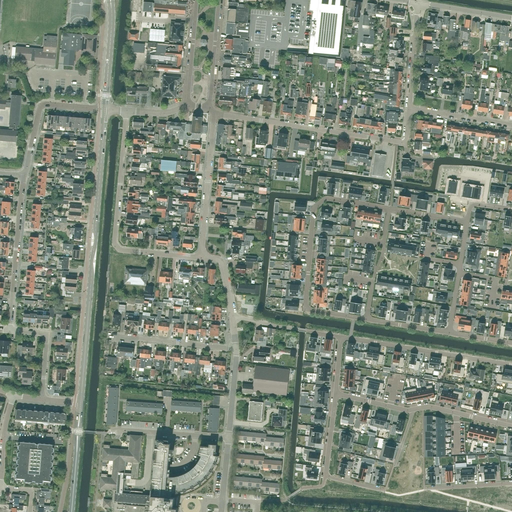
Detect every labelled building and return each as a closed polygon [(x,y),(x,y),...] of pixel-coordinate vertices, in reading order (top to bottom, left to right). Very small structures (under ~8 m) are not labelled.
[(142,9),(142,0),(134,0),(134,9),(142,9)] [(143,11),(143,12),(151,12),(152,12),(154,12),(168,13),(175,14),(176,14),(185,15),(186,10),(186,2),(185,0),(166,0),(167,1),(156,0),(155,0),(155,3),(153,3),(144,2),(144,5),(143,10),(143,11)] [(228,0),(229,5),(237,6),(237,7),(244,8),(244,5),(238,4),(238,1),(240,1),(240,0),(248,1),(247,0),(228,0)] [(315,0),(313,2),(309,49),(310,49),(309,52),(309,53),(309,54),(309,55),(340,58),(341,53),(340,53),(340,52),(341,52),(342,33),(342,32),(343,32),(345,1),(340,0),(338,0),(339,0),(337,0),(336,0),(315,0)] [(355,10),(353,18),(355,18),(354,20),(354,21),(354,22),(355,22),(357,23),(358,19),(359,11),(361,11),(361,10),(362,3),(356,2),(355,10)] [(363,16),(362,26),(370,26),(370,31),(374,31),(375,20),(371,20),(372,16),(375,16),(376,10),(377,7),(376,7),(377,5),(372,4),(367,4),(366,10),(366,11),(368,11),(367,16),(363,16)] [(388,10),(389,7),(378,5),(376,17),(384,18),(384,15),(387,16),(388,10)] [(228,10),(226,34),(236,35),(236,34),(241,34),(240,36),(240,38),(248,38),(250,23),(248,23),(249,9),(244,8),(237,7),(236,9),(228,8),(228,10)] [(391,18),(390,22),(402,24),(402,20),(404,20),(405,13),(393,11),(391,19),(391,18)] [(432,14),(430,13),(430,14),(429,14),(428,23),(435,24),(434,30),(441,31),(442,19),(437,19),(437,15),(436,14),(435,14),(434,15),(432,14)] [(449,17),(443,16),(443,25),(446,25),(446,26),(448,27),(448,31),(447,40),(454,40),(455,30),(456,20),(450,20),(450,21),(449,21),(449,17)] [(461,26),(460,31),(464,31),(464,33),(464,34),(465,34),(465,39),(469,40),(470,32),(469,32),(470,28),(471,21),(465,20),(464,27),(461,26)] [(479,24),(480,22),(472,21),(472,32),(479,33),(479,27),(480,27),(480,35),(484,35),(485,25),(479,24)] [(185,23),(174,22),(171,22),(169,41),(183,42),(185,23)] [(501,25),(492,24),(491,32),(494,33),(494,34),(493,34),(492,39),(495,39),(496,33),(499,33),(501,25)] [(508,34),(509,27),(501,25),(501,26),(500,33),(503,34),(502,36),(505,37),(506,34),(508,34)] [(164,42),(165,31),(151,29),(149,40),(164,42)] [(65,50),(74,51),(76,51),(77,52),(79,50),(80,41),(81,35),(63,33),(62,40),(66,41),(65,50)] [(423,39),(423,40),(431,40),(431,41),(435,42),(436,34),(431,33),(431,34),(424,33),(423,39)] [(82,41),(80,41),(79,50),(82,50),(82,52),(81,52),(82,54),(83,54),(92,55),(92,54),(93,55),(95,54),(95,53),(96,36),(83,35),(82,41)] [(54,66),(57,37),(47,36),(46,41),(44,41),(43,50),(36,49),(16,47),(14,59),(31,61),(31,60),(34,60),(34,64),(54,66)] [(226,43),(226,44),(239,46),(243,46),(248,46),(249,41),(245,41),(246,39),(240,39),(233,38),(233,40),(226,39),(226,43)] [(403,41),(402,41),(397,40),(397,41),(394,41),(394,48),(394,50),(397,50),(397,48),(398,48),(398,50),(403,50),(403,49),(404,49),(404,44),(403,44),(403,41)] [(423,43),(422,51),(430,51),(431,44),(439,45),(440,42),(439,42),(437,42),(435,42),(431,41),(429,41),(429,44),(423,43)] [(182,46),(148,43),(146,64),(158,65),(182,67),(182,58),(182,52),(183,52),(183,49),(182,49),(182,46)] [(225,46),(225,50),(232,50),(234,50),(234,53),(242,53),(242,54),(246,55),(246,54),(247,54),(248,46),(243,46),(239,46),(226,44),(225,46),(226,46),(225,46)] [(397,50),(394,50),(389,49),(387,60),(391,61),(391,60),(394,60),(394,62),(402,64),(402,63),(403,63),(404,60),(403,60),(403,58),(397,57),(399,50),(397,50)] [(74,51),(65,50),(62,50),(61,56),(64,57),(64,65),(73,66),(73,61),(75,61),(75,58),(74,57),(74,51)] [(224,57),(224,62),(224,63),(231,63),(234,64),(234,62),(235,62),(235,61),(246,62),(246,58),(247,59),(249,58),(250,57),(250,56),(251,54),(247,54),(246,54),(246,55),(242,54),(242,53),(234,53),(232,53),(225,52),(225,56),(224,57)] [(438,66),(439,62),(429,61),(429,66),(424,65),(424,66),(421,66),(421,72),(433,73),(433,77),(439,77),(440,73),(433,72),(434,66),(438,66)] [(234,74),(222,73),(222,79),(234,80),(234,83),(242,83),(263,85),(263,82),(258,82),(258,81),(236,79),(236,76),(236,68),(234,67),(234,74)] [(390,76),(390,77),(402,78),(402,72),(398,72),(398,70),(390,69),(390,76)] [(175,77),(164,77),(163,76),(161,96),(176,98),(178,82),(179,82),(179,80),(179,79),(178,79),(178,78),(175,77)] [(429,79),(425,79),(420,78),(420,82),(421,82),(420,84),(428,85),(435,87),(436,85),(428,83),(429,79)] [(242,83),(234,83),(222,81),(222,82),(223,87),(221,87),(221,88),(247,91),(247,89),(241,89),(242,83)] [(267,97),(269,82),(263,81),(261,96),(267,97)] [(446,86),(447,85),(443,84),(442,94),(452,95),(453,87),(446,86)] [(148,94),(148,87),(139,87),(138,88),(136,87),(136,89),(127,88),(127,95),(136,95),(136,93),(148,94)] [(247,91),(221,88),(221,89),(222,90),(221,95),(220,95),(240,97),(244,97),(246,95),(247,91)] [(470,89),(465,88),(463,101),(462,108),(467,109),(468,100),(469,93),(470,89)] [(485,96),(486,90),(481,89),(479,104),(478,103),(477,110),(482,111),(485,96)] [(492,101),(493,92),(490,92),(489,97),(485,96),(482,111),(487,112),(488,105),(489,100),(492,101)] [(500,99),(498,114),(503,114),(505,104),(505,102),(503,102),(504,100),(504,99),(508,100),(509,96),(509,94),(508,93),(507,93),(506,93),(501,92),(501,93),(501,95),(501,97),(500,99)] [(21,96),(12,96),(11,95),(11,101),(5,101),(5,100),(0,99),(0,109),(5,110),(5,108),(10,108),(9,125),(9,131),(0,130),(0,140),(16,142),(17,132),(16,132),(17,126),(18,126),(21,96)] [(235,105),(236,98),(220,97),(220,102),(223,103),(222,105),(227,105),(235,105)] [(268,102),(268,99),(261,98),(260,101),(259,104),(263,105),(263,112),(271,113),(273,102),(268,102)] [(259,104),(260,101),(254,99),(253,102),(250,102),(248,109),(255,110),(256,106),(259,106),(259,104)] [(358,126),(361,109),(358,108),(357,115),(358,115),(357,118),(358,118),(357,119),(354,119),(353,126),(358,127),(358,126)] [(398,122),(399,112),(386,112),(385,125),(388,125),(396,125),(396,126),(398,126),(398,125),(398,122)] [(186,125),(185,140),(188,141),(200,141),(200,134),(201,134),(207,134),(207,126),(202,126),(202,125),(201,125),(202,122),(202,121),(202,118),(203,117),(202,117),(199,117),(199,116),(199,117),(196,117),(196,116),(196,117),(193,117),(193,116),(192,116),(193,117),(193,120),(192,120),(192,121),(193,121),(192,124),(192,125),(186,124),(186,125)] [(143,128),(144,120),(134,119),(133,127),(141,128),(141,129),(140,133),(153,134),(154,130),(152,130),(152,127),(148,127),(148,128),(143,128)] [(424,121),(422,121),(419,120),(418,124),(417,124),(416,129),(422,130),(421,132),(428,133),(431,133),(440,134),(441,129),(442,124),(424,121)] [(225,125),(218,124),(216,144),(220,145),(221,133),(224,133),(224,135),(227,136),(228,125),(225,125)] [(235,139),(235,134),(233,133),(233,126),(228,125),(227,136),(227,138),(228,138),(235,139)] [(469,135),(470,128),(464,127),(462,141),(461,145),(464,146),(465,141),(464,140),(465,134),(469,135)] [(481,137),(482,130),(476,129),(474,140),(474,145),(477,146),(477,141),(478,141),(479,136),(481,137)] [(264,131),(263,130),(261,130),(261,131),(260,130),(259,138),(256,138),(256,143),(267,144),(268,136),(268,131),(264,131)] [(488,131),(486,147),(489,148),(489,142),(493,143),(495,132),(494,132),(488,131)] [(423,133),(420,132),(420,134),(416,134),(415,135),(415,137),(415,139),(422,140),(422,142),(425,143),(429,143),(430,140),(427,139),(428,134),(423,133)] [(287,135),(287,134),(284,133),(283,134),(279,133),(279,136),(275,136),(273,148),(281,149),(282,146),(286,147),(288,135),(287,135)] [(500,133),(499,145),(503,146),(502,151),(506,152),(507,150),(508,143),(505,142),(506,134),(505,133),(504,133),(503,133),(502,134),(500,133)] [(142,139),(143,136),(135,135),(134,143),(141,144),(141,146),(153,148),(153,144),(149,144),(149,141),(149,140),(142,139)] [(303,140),(300,139),(299,142),(295,141),(293,150),(307,152),(307,148),(309,148),(310,141),(306,140),(304,140),(303,140)] [(200,141),(188,141),(188,144),(191,144),(191,148),(200,149),(201,148),(201,145),(201,142),(200,141)] [(425,143),(422,142),(415,142),(414,149),(419,150),(419,149),(421,149),(422,145),(425,145),(425,143)] [(328,152),(329,144),(321,143),(320,151),(324,151),(324,152),(324,156),(327,156),(327,152),(328,152)] [(335,153),(337,145),(329,144),(328,152),(327,152),(327,156),(334,157),(335,153)] [(85,154),(86,148),(76,147),(76,151),(74,151),(72,152),(72,153),(66,153),(66,156),(75,157),(75,153),(85,154)] [(272,159),(273,149),(266,148),(264,158),(272,159)] [(199,163),(200,155),(192,154),(191,163),(199,163)] [(383,177),(386,155),(375,154),(372,175),(383,177)] [(77,157),(75,157),(66,156),(66,159),(72,160),(72,162),(73,162),(72,164),(74,164),(74,168),(84,169),(85,162),(77,162),(77,157)] [(409,159),(403,158),(403,161),(402,161),(401,171),(410,172),(410,169),(414,170),(415,163),(409,162),(409,159)] [(199,163),(191,163),(162,160),(161,170),(176,172),(176,165),(186,166),(191,166),(191,171),(198,172),(199,163)] [(277,161),(277,163),(278,163),(278,170),(277,170),(278,171),(285,172),(294,173),(294,172),(295,167),(298,165),(300,165),(301,163),(291,162),(286,162),(277,161)] [(432,170),(433,161),(423,161),(422,165),(426,165),(426,169),(432,170)] [(147,165),(147,164),(136,163),(136,164),(132,164),(132,167),(131,167),(131,168),(132,169),(132,170),(146,171),(146,168),(147,168),(147,165)] [(238,169),(238,165),(219,163),(219,169),(225,170),(225,168),(235,169),(234,173),(246,174),(246,170),(238,169)] [(145,181),(146,175),(138,174),(137,177),(131,176),(130,185),(141,186),(141,180),(145,181)] [(198,185),(198,181),(197,181),(198,179),(195,179),(195,176),(176,174),(176,178),(184,179),(184,186),(197,187),(197,185),(198,185)] [(9,182),(9,178),(3,178),(2,185),(0,185),(0,187),(13,189),(14,183),(9,182)] [(73,179),(70,179),(60,178),(60,181),(68,182),(68,183),(69,184),(69,185),(70,186),(71,186),(72,187),(72,190),(82,191),(83,185),(73,184),(73,179)] [(450,181),(448,193),(457,194),(458,183),(450,181)] [(327,183),(326,190),(328,190),(327,194),(334,195),(334,194),(335,188),(338,189),(339,182),(337,182),(337,183),(335,183),(335,184),(327,183)] [(498,186),(491,185),(489,196),(496,197),(498,186)] [(355,199),(357,187),(350,186),(350,189),(349,189),(349,192),(349,198),(355,199)] [(463,186),(462,197),(470,198),(472,187),(463,186)] [(504,187),(498,186),(496,197),(502,199),(504,187)] [(13,195),(13,189),(0,187),(0,190),(5,190),(5,194),(13,195)] [(361,200),(363,188),(357,187),(355,199),(361,200)] [(472,187),(470,198),(479,200),(481,188),(472,187)] [(140,191),(140,188),(137,188),(134,188),(134,190),(129,190),(129,196),(133,196),(133,199),(139,200),(141,200),(141,195),(139,195),(140,191)] [(386,189),(386,192),(380,191),(378,202),(385,203),(386,196),(389,197),(390,189),(386,189)] [(82,197),(82,191),(72,190),(72,194),(69,194),(68,198),(62,197),(62,201),(68,201),(73,201),(74,196),(82,197)] [(234,192),(217,191),(217,193),(216,193),(216,195),(216,196),(216,197),(223,197),(223,196),(231,197),(231,200),(238,200),(238,197),(244,198),(245,193),(234,192)] [(414,195),(405,193),(403,207),(409,207),(410,201),(413,202),(414,195)] [(424,196),(414,195),(413,202),(417,202),(416,208),(415,208),(415,209),(416,209),(420,210),(420,209),(421,209),(423,200),(424,196)] [(428,200),(423,200),(421,209),(427,210),(428,204),(431,205),(432,198),(429,197),(428,200)] [(190,202),(190,200),(179,199),(179,203),(187,204),(187,207),(195,208),(196,202),(190,202)] [(140,205),(141,200),(133,200),(133,201),(128,201),(128,206),(145,208),(145,205),(140,205)] [(295,203),(295,211),(296,211),(296,214),(302,215),(302,211),(306,212),(306,204),(295,203)] [(444,204),(437,203),(436,212),(442,213),(444,204)] [(339,213),(338,221),(342,221),(342,218),(349,219),(350,208),(343,207),(342,212),(342,214),(339,213)] [(322,209),(320,216),(329,217),(328,220),(336,222),(336,218),(331,217),(332,211),(322,209)] [(488,220),(484,220),(485,215),(489,215),(489,212),(482,210),(482,214),(476,213),(475,213),(475,214),(475,213),(474,218),(475,218),(488,220)] [(80,220),(80,213),(69,212),(68,219),(80,220)] [(382,227),(383,223),(380,222),(381,214),(375,213),(374,222),(373,224),(379,225),(379,227),(382,227)] [(149,217),(141,216),(138,216),(138,215),(134,215),(134,217),(127,216),(127,218),(126,218),(126,219),(127,220),(126,223),(131,224),(130,225),(133,225),(133,224),(137,224),(137,218),(149,220),(149,217)] [(305,225),(305,219),(301,219),(299,219),(300,216),(292,215),(291,224),(305,225)] [(236,221),(236,217),(228,216),(228,219),(215,218),(215,221),(214,221),(214,222),(214,223),(214,224),(227,225),(228,220),(236,221)] [(505,216),(503,228),(511,229),(511,222),(511,223),(511,217),(505,216)] [(4,218),(1,218),(0,218),(0,228),(8,229),(8,223),(3,222),(4,218)] [(395,221),(394,227),(397,228),(397,229),(404,230),(406,219),(399,218),(398,221),(397,221),(395,221)] [(486,230),(488,220),(475,218),(474,224),(480,225),(479,229),(486,230)] [(264,220),(256,219),(255,229),(263,230),(264,220)] [(422,221),(421,232),(427,233),(427,236),(430,237),(431,229),(428,229),(430,222),(422,221)] [(304,232),(305,225),(291,224),(290,233),(298,234),(298,231),(304,232)] [(322,224),(321,231),(328,232),(328,235),(335,235),(336,225),(322,224)] [(461,240),(462,233),(459,232),(460,228),(460,227),(454,226),(453,229),(452,235),(458,236),(457,239),(461,240)] [(80,232),(80,228),(75,227),(74,229),(71,228),(71,234),(70,235),(70,237),(70,238),(71,239),(80,239),(81,232),(80,232)] [(141,233),(142,227),(138,227),(138,230),(134,229),(134,230),(128,229),(127,236),(128,236),(128,240),(131,240),(131,237),(137,237),(137,238),(142,239),(143,233),(141,233)] [(165,235),(166,230),(164,230),(164,232),(162,245),(168,245),(168,243),(171,243),(171,236),(165,235)] [(245,235),(246,231),(233,230),(233,231),(232,233),(233,233),(233,234),(235,235),(235,237),(240,237),(240,240),(244,240),(250,241),(253,241),(254,236),(245,235)] [(177,237),(177,232),(172,231),(171,237),(174,237),(174,239),(174,238),(173,246),(179,247),(180,239),(178,239),(178,237),(177,237)] [(471,231),(470,238),(476,239),(476,242),(483,244),(485,233),(471,231)] [(190,241),(191,237),(185,236),(184,240),(183,247),(192,248),(192,241),(190,241)] [(330,236),(324,236),(323,239),(318,239),(318,245),(329,246),(330,236)] [(1,238),(0,238),(0,248),(8,249),(9,243),(1,242),(1,238)] [(250,247),(250,241),(244,240),(244,243),(241,243),(241,242),(232,242),(232,245),(231,245),(231,247),(232,248),(232,249),(233,249),(232,253),(239,254),(239,253),(243,254),(243,250),(244,247),(246,247),(246,246),(250,247)] [(419,252),(420,245),(416,244),(416,245),(416,248),(411,247),(410,247),(410,248),(409,256),(415,257),(416,252),(416,251),(416,252),(419,252)] [(328,257),(329,246),(318,245),(317,252),(320,252),(319,256),(326,256),(328,257)] [(444,247),(442,257),(457,259),(458,252),(451,251),(451,248),(444,247)] [(474,252),(467,251),(466,258),(479,260),(481,250),(474,249),(474,252)] [(317,259),(316,265),(328,266),(328,260),(332,260),(333,257),(328,257),(326,256),(326,260),(317,259)] [(59,260),(58,265),(61,265),(61,269),(68,269),(69,262),(69,260),(69,258),(62,257),(62,260),(61,260),(59,260)] [(478,269),(479,260),(466,258),(465,264),(472,265),(471,268),(478,269)] [(245,266),(237,265),(236,269),(235,271),(236,272),(236,273),(245,273),(246,268),(252,269),(253,263),(246,262),(245,266)] [(297,262),(290,262),(290,271),(301,272),(302,266),(297,266),(297,262)] [(190,269),(189,268),(187,267),(186,268),(186,269),(180,269),(180,268),(179,282),(183,282),(183,279),(189,280),(190,277),(192,277),(192,272),(190,271),(190,270),(190,269)] [(201,268),(201,267),(199,267),(199,268),(198,268),(198,270),(194,269),(193,275),(197,275),(197,276),(197,279),(198,281),(203,281),(204,276),(204,269),(201,268)] [(126,268),(124,284),(146,286),(147,281),(148,270),(126,268)] [(444,272),(443,280),(454,282),(455,274),(451,274),(451,271),(452,271),(452,269),(446,268),(445,273),(444,272)] [(506,277),(507,271),(496,269),(495,275),(506,277)] [(68,272),(62,271),(61,277),(65,278),(65,283),(76,284),(76,276),(68,275),(68,272)] [(301,272),(290,271),(289,281),(295,281),(296,278),(300,278),(301,272)] [(327,278),(315,277),(315,283),(320,284),(319,287),(321,287),(323,287),(326,288),(327,278)] [(463,280),(462,286),(473,288),(474,282),(478,283),(479,279),(472,278),(472,281),(463,280)] [(75,291),(76,284),(65,283),(64,290),(65,290),(65,296),(71,297),(72,291),(75,291)] [(255,293),(255,286),(238,284),(238,287),(236,286),(236,289),(238,289),(238,292),(255,293)] [(154,292),(154,287),(154,286),(153,286),(152,286),(148,286),(147,292),(144,291),(144,295),(144,298),(154,298),(155,292),(154,292)] [(327,298),(328,288),(326,288),(323,287),(321,287),(320,291),(314,290),(314,296),(327,298)] [(300,296),(300,292),(299,291),(286,290),(285,299),(292,299),(293,296),(299,296),(299,297),(299,296),(300,296)] [(507,302),(508,300),(509,291),(503,290),(501,301),(507,302)] [(429,294),(428,299),(432,300),(432,301),(446,303),(447,296),(440,295),(441,292),(434,291),(433,294),(429,294)] [(327,298),(314,296),(313,303),(319,303),(319,307),(326,307),(327,303),(324,303),(324,298),(327,298)] [(336,298),(334,310),(341,311),(342,305),(345,306),(346,299),(336,298)] [(460,298),(459,304),(468,306),(467,309),(474,310),(474,307),(470,306),(471,300),(460,298)] [(298,310),(298,308),(299,308),(299,306),(298,305),(298,303),(291,303),(291,299),(283,299),(282,299),(282,304),(286,304),(285,309),(298,310)] [(380,306),(378,317),(385,318),(387,310),(390,310),(391,303),(388,302),(387,307),(380,306)] [(125,312),(126,306),(119,305),(118,310),(119,310),(118,315),(114,314),(112,324),(115,325),(117,326),(118,325),(120,325),(122,315),(122,311),(125,312)] [(220,315),(221,307),(209,306),(208,314),(209,314),(220,315)] [(400,320),(403,307),(394,306),(393,313),(396,313),(395,319),(395,320),(396,320),(400,321),(400,320)] [(436,316),(448,317),(449,311),(444,310),(444,307),(438,306),(436,316)] [(403,307),(400,320),(406,321),(407,315),(410,316),(412,309),(403,307)] [(421,316),(424,317),(425,309),(422,309),(421,312),(415,311),(413,322),(420,323),(421,316)] [(131,316),(131,313),(126,313),(125,320),(125,319),(128,320),(127,325),(130,326),(133,327),(134,316),(131,316)] [(161,314),(158,314),(158,313),(157,320),(157,322),(159,322),(159,330),(163,330),(165,320),(165,318),(160,317),(161,314)] [(142,321),(143,315),(137,314),(137,317),(134,316),(133,327),(135,327),(135,326),(138,326),(139,321),(142,321)] [(447,324),(448,317),(436,316),(435,322),(437,323),(436,328),(440,329),(441,323),(447,324)] [(456,316),(455,322),(459,323),(458,329),(464,330),(466,320),(466,317),(456,316)] [(69,330),(70,318),(62,318),(60,335),(57,335),(57,338),(57,339),(65,339),(65,336),(63,335),(64,329),(69,330)] [(466,320),(464,330),(470,331),(471,325),(475,325),(476,320),(476,319),(472,318),(471,320),(466,320)] [(202,321),(202,319),(199,319),(199,321),(195,320),(193,333),(194,334),(194,335),(196,335),(196,334),(198,334),(199,327),(201,327),(201,326),(202,321)] [(157,322),(157,320),(153,320),(152,322),(149,321),(149,328),(154,329),(154,322),(157,322)] [(476,320),(475,327),(478,327),(477,332),(483,333),(485,322),(476,320)] [(491,323),(489,334),(490,335),(495,336),(495,335),(496,335),(497,329),(500,329),(502,322),(498,321),(497,324),(491,323)] [(218,336),(218,331),(208,330),(208,333),(210,334),(210,335),(217,336),(217,339),(219,340),(220,337),(218,336)] [(263,341),(264,331),(256,330),(255,341),(263,341)] [(315,351),(319,352),(320,346),(316,345),(318,338),(310,337),(308,348),(315,349),(315,351)] [(332,344),(332,340),(325,339),(324,346),(321,346),(320,352),(330,354),(331,348),(332,344)] [(0,352),(8,354),(9,342),(0,340),(0,352)] [(71,352),(71,343),(65,342),(65,349),(56,348),(55,356),(63,356),(62,360),(66,360),(67,352),(71,352)] [(32,348),(32,344),(22,343),(22,346),(18,345),(17,356),(21,357),(22,351),(32,352),(31,355),(34,356),(35,348),(32,348)] [(357,358),(358,352),(354,351),(355,344),(348,343),(346,356),(353,357),(353,358),(357,358)] [(270,366),(296,368),(298,349),(272,346),(270,366)] [(372,361),(374,347),(368,346),(367,353),(363,352),(362,359),(372,361)] [(125,356),(126,348),(118,347),(117,357),(120,357),(120,355),(125,356)] [(374,347),(372,361),(378,361),(378,362),(382,363),(384,355),(379,355),(380,348),(374,347)] [(133,358),(134,349),(126,348),(125,356),(130,356),(130,358),(133,358)] [(265,362),(265,356),(269,357),(270,350),(260,349),(259,353),(254,352),(253,360),(265,362)] [(144,366),(146,350),(141,350),(140,360),(137,359),(136,368),(144,369),(144,366)] [(402,367),(403,360),(400,359),(401,352),(394,351),(392,365),(402,367)] [(414,369),(418,370),(420,362),(417,361),(418,354),(410,353),(409,364),(415,365),(414,369)] [(195,363),(196,356),(191,355),(189,371),(192,371),(192,368),(194,368),(194,372),(196,372),(197,363),(195,363)] [(204,368),(205,357),(201,356),(200,363),(197,363),(196,372),(196,375),(199,376),(200,367),(204,368)] [(118,358),(113,358),(108,357),(107,364),(117,365),(118,358)] [(210,363),(210,358),(205,357),(204,368),(204,372),(208,372),(207,377),(210,378),(211,373),(212,363),(210,363)] [(433,371),(436,358),(430,357),(429,363),(425,363),(424,369),(433,371)] [(436,358),(433,371),(443,372),(444,366),(440,365),(441,359),(436,358)] [(461,369),(462,362),(455,361),(454,365),(453,368),(454,368),(453,375),(463,376),(464,370),(461,369)] [(0,365),(0,377),(3,378),(3,377),(11,377),(12,366),(0,365)] [(286,396),(289,369),(268,367),(256,366),(253,385),(243,384),(243,387),(242,387),(242,388),(243,388),(242,392),(252,394),(253,392),(286,396)] [(26,372),(26,368),(19,367),(19,374),(22,375),(21,384),(31,385),(32,372),(26,372)] [(64,381),(65,370),(58,369),(56,386),(53,386),(53,390),(59,390),(59,387),(60,387),(60,381),(64,381)] [(483,381),(485,370),(477,369),(476,372),(475,372),(475,371),(470,371),(469,378),(475,379),(475,380),(483,381)] [(496,381),(507,383),(509,370),(503,369),(502,375),(497,374),(496,381)] [(316,384),(322,384),(323,381),(329,381),(330,375),(316,374),(316,384)] [(366,393),(372,395),(375,381),(369,380),(366,379),(364,386),(368,387),(366,393)] [(355,381),(344,380),(343,386),(350,387),(349,390),(356,391),(356,387),(354,387),(355,381)] [(384,384),(375,381),(372,395),(377,396),(379,389),(382,390),(384,384)] [(426,386),(429,399),(434,398),(432,385),(426,386)] [(322,391),(322,388),(315,387),(314,397),(328,398),(328,391),(322,391)] [(118,398),(118,388),(109,388),(108,397),(118,398)] [(407,403),(413,402),(410,389),(404,390),(405,391),(403,391),(402,396),(405,395),(407,403)] [(442,391),(440,401),(445,402),(448,392),(442,391)] [(450,404),(454,391),(453,391),(453,393),(448,392),(445,402),(446,402),(450,403),(450,404)] [(454,391),(450,404),(456,405),(458,399),(461,400),(463,393),(454,391)] [(473,406),(473,409),(479,411),(481,404),(486,405),(489,393),(483,392),(482,398),(476,396),(474,402),(473,406)] [(314,397),(314,406),(321,407),(321,404),(327,404),(328,398),(314,397)] [(489,413),(495,415),(498,402),(492,400),(489,413)] [(180,411),(181,402),(171,401),(171,410),(180,411)] [(261,421),(263,403),(250,401),(248,420),(261,421)] [(135,411),(135,402),(126,402),(126,411),(135,411)] [(498,402),(495,415),(501,416),(504,405),(503,405),(498,404),(498,402)] [(353,425),(355,415),(351,414),(352,407),(345,405),(342,419),(348,421),(348,423),(353,425)] [(273,417),(272,426),(281,426),(285,427),(286,421),(287,410),(279,409),(278,417),(273,417)] [(362,410),(360,417),(357,416),(354,427),(359,429),(361,423),(365,425),(369,412),(362,410)] [(316,411),(315,415),(314,422),(325,423),(326,416),(321,415),(321,414),(322,414),(322,412),(316,411)] [(379,428),(382,415),(376,413),(374,419),(371,418),(369,425),(379,428)] [(388,416),(382,415),(379,428),(388,430),(390,423),(386,422),(388,416)] [(426,425),(444,425),(444,419),(436,417),(436,423),(432,423),(432,416),(424,416),(424,419),(426,419),(426,425)] [(395,434),(396,429),(403,431),(405,420),(398,418),(396,425),(393,424),(390,433),(395,434)] [(217,432),(218,422),(209,422),(208,431),(217,432)] [(310,427),(309,437),(322,438),(323,433),(316,432),(317,428),(310,427)] [(472,440),(475,428),(469,427),(467,439),(472,440)] [(472,440),(478,442),(481,429),(475,428),(472,440)] [(481,429),(478,442),(478,439),(483,440),(483,443),(486,431),(481,429)] [(247,441),(248,432),(239,431),(238,440),(247,441)] [(486,431),(483,443),(488,444),(491,432),(486,431)] [(256,442),(257,433),(248,432),(247,441),(256,442)] [(340,440),(353,443),(355,434),(348,432),(348,435),(342,434),(340,440)] [(491,432),(488,444),(494,445),(497,433),(491,432)] [(266,437),(266,434),(257,433),(256,442),(265,443),(266,437)] [(123,511),(136,511),(138,503),(139,492),(127,491),(125,491),(123,491),(123,493),(119,493),(120,479),(124,479),(126,479),(130,479),(131,479),(138,479),(139,463),(139,462),(137,462),(138,457),(140,457),(140,450),(139,449),(139,443),(141,443),(142,436),(130,435),(127,435),(126,441),(126,442),(130,442),(129,450),(126,450),(121,450),(110,449),(110,445),(104,445),(103,448),(102,460),(102,463),(106,463),(109,464),(109,460),(114,461),(112,478),(107,478),(108,474),(105,474),(101,474),(101,477),(100,489),(100,492),(104,492),(105,493),(106,493),(106,489),(113,490),(112,501),(111,501),(105,500),(104,500),(103,507),(110,507),(111,507),(112,507),(111,510),(112,510),(112,509),(114,509),(113,511),(123,511)] [(275,438),(266,437),(265,443),(265,446),(274,446),(275,438)] [(322,438),(309,437),(308,446),(314,447),(315,443),(322,444),(322,438)] [(283,447),(284,439),(275,438),(274,446),(283,447)] [(138,503),(136,511),(142,511),(143,511),(145,511),(144,511),(147,511),(150,511),(177,511),(177,510),(177,508),(176,508),(175,508),(175,505),(176,505),(177,505),(177,504),(177,498),(171,497),(171,493),(175,493),(175,494),(175,492),(178,491),(178,493),(184,492),(184,490),(186,489),(186,491),(192,489),(191,487),(194,486),(194,487),(194,488),(195,488),(200,485),(198,483),(200,481),(202,483),(206,479),(205,477),(207,476),(208,477),(212,472),(210,471),(212,469),(213,470),(216,465),(214,464),(215,461),(217,462),(219,456),(218,456),(217,456),(214,455),(214,452),(215,452),(216,452),(217,445),(209,444),(209,447),(201,446),(200,446),(200,449),(200,450),(199,455),(201,456),(201,457),(201,458),(199,460),(198,462),(195,467),(191,470),(188,472),(184,474),(181,475),(176,476),(172,477),(168,477),(168,476),(168,469),(168,468),(169,462),(169,460),(169,457),(170,453),(172,453),(173,453),(173,452),(173,451),(173,450),(172,449),(170,449),(170,447),(170,446),(170,444),(171,444),(170,444),(168,444),(169,441),(169,440),(163,440),(155,439),(155,440),(155,447),(154,458),(151,490),(150,496),(144,495),(143,495),(143,492),(142,492),(139,492),(138,503)] [(353,443),(340,440),(339,446),(345,448),(344,451),(351,453),(352,449),(349,448),(350,446),(351,443),(353,443)] [(381,450),(395,453),(396,448),(389,446),(390,443),(384,441),(381,450)] [(16,481),(22,482),(25,482),(25,480),(27,480),(27,482),(32,482),(34,482),(34,483),(39,483),(39,481),(41,482),(41,483),(49,484),(49,481),(50,481),(51,476),(49,476),(49,474),(51,474),(51,469),(50,469),(50,467),(52,467),(52,462),(50,462),(51,460),(52,460),(53,455),(51,455),(51,452),(53,453),(53,448),(52,448),(52,445),(44,444),(31,443),(20,442),(19,445),(18,445),(17,450),(19,450),(19,452),(17,452),(17,457),(18,457),(18,459),(17,459),(16,464),(18,464),(18,466),(16,466),(16,471),(17,471),(17,474),(15,473),(15,478),(17,478),(16,480),(16,481)] [(304,454),(307,454),(306,461),(312,461),(312,462),(315,462),(319,462),(320,456),(313,455),(313,450),(304,449),(304,454)] [(395,453),(381,450),(379,459),(386,461),(386,457),(393,459),(395,453)] [(245,463),(246,455),(237,454),(236,463),(245,463)] [(254,464),(255,456),(246,455),(245,463),(254,464)] [(264,460),(264,457),(255,456),(254,464),(263,465),(264,459),(264,460)] [(273,460),(264,460),(264,459),(263,465),(263,468),(272,469),(273,460)] [(281,470),(282,461),(273,460),(272,469),(281,470)] [(341,461),(338,474),(345,475),(347,469),(351,470),(353,462),(348,461),(348,462),(341,461)] [(499,472),(498,465),(489,466),(490,479),(496,479),(495,472),(499,472)] [(365,480),(366,473),(370,474),(371,467),(368,466),(367,469),(361,468),(360,471),(359,471),(358,475),(359,475),(358,478),(365,480)] [(467,467),(467,480),(474,480),(473,474),(477,473),(476,466),(467,467)] [(490,479),(489,466),(480,467),(480,473),(484,473),(484,480),(490,479)] [(317,480),(318,472),(311,472),(312,468),(305,467),(305,471),(307,471),(306,478),(317,480)] [(439,476),(439,467),(434,468),(434,470),(427,470),(428,483),(435,483),(435,476),(439,476)] [(467,480),(467,467),(455,468),(456,475),(461,474),(461,481),(467,480)] [(445,468),(442,468),(442,475),(445,475),(446,482),(453,482),(452,468),(445,469),(445,468)] [(383,485),(386,474),(379,472),(379,470),(376,469),(374,475),(378,476),(376,483),(383,485)] [(243,486),(244,477),(235,477),(234,485),(243,486)] [(252,487),(253,478),(244,477),(243,486),(252,487)] [(262,482),(262,479),(253,478),(252,487),(261,488),(262,482)] [(271,483),(262,482),(261,488),(261,491),(270,492),(271,483)] [(279,493),(280,484),(271,483),(270,492),(279,493)] [(50,499),(51,489),(41,488),(40,491),(37,491),(37,499),(39,499),(38,505),(43,505),(44,499),(50,499)] [(25,500),(25,495),(12,494),(12,499),(14,499),(13,505),(18,505),(19,500),(25,500)]
